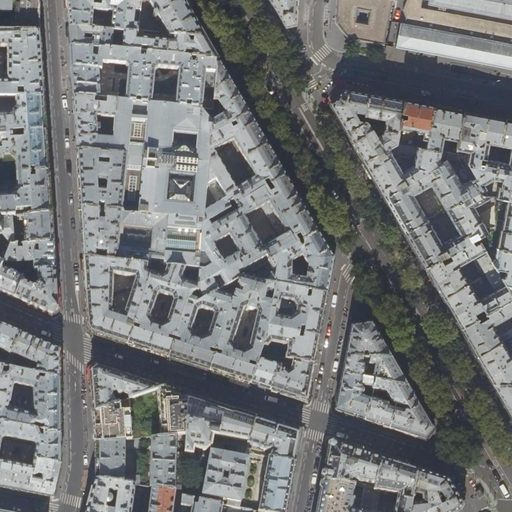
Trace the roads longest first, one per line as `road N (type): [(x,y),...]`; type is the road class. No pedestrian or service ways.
road 1 (residential): [(73,339),(49,0)]
road 2 (primary): [(367,240),(225,0)]
road 3 (primary): [(504,476),(367,240)]
road 4 (residential): [(318,420),(73,339)]
road 5 (residential): [(511,95),(327,58),(315,39),(317,0)]
road 6 (residential): [(318,420),(504,476)]
road 7 (residential): [(367,240),(346,276),(318,420)]
road 8 (residential): [(67,511),(78,464),(73,339)]
